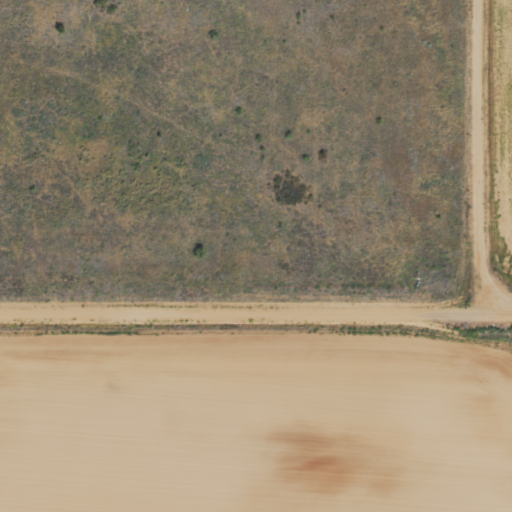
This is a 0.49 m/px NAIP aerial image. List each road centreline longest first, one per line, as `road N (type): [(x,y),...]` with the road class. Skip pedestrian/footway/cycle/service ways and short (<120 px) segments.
road 1 (residential): [(484,312),(0,311)]
road 2 (residential): [(484,312),(479,0)]
